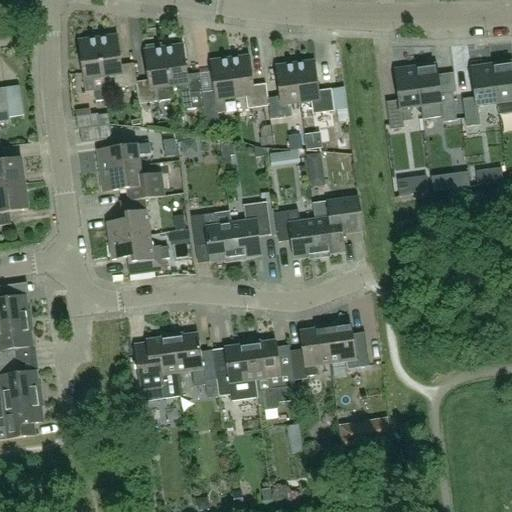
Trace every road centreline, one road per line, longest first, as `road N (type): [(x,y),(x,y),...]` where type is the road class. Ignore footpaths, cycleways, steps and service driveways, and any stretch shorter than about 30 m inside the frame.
road 1 (residential): [(360,282),(290,303),(188,294),(109,303),(84,299),(67,258)]
road 2 (unclassified): [(480,22),(313,17),(197,0)]
road 3 (residential): [(67,258),(52,0)]
